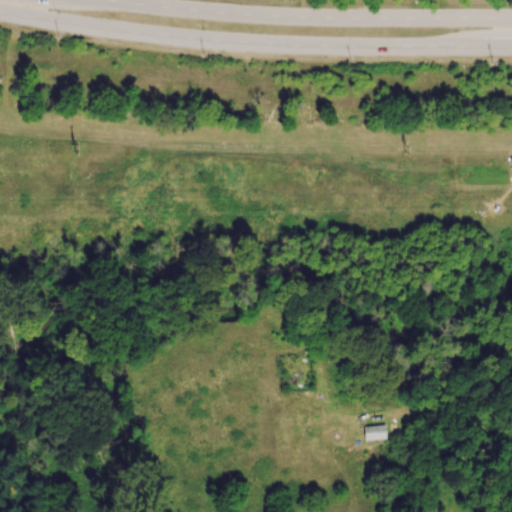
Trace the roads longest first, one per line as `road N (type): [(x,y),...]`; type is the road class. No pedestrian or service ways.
road 1 (primary): [(0,12),(242,44),(511,48)]
road 2 (primary): [(511,20),(292,18),(101,0)]
road 3 (track): [(323,427),(458,402),(492,387),(511,363)]
